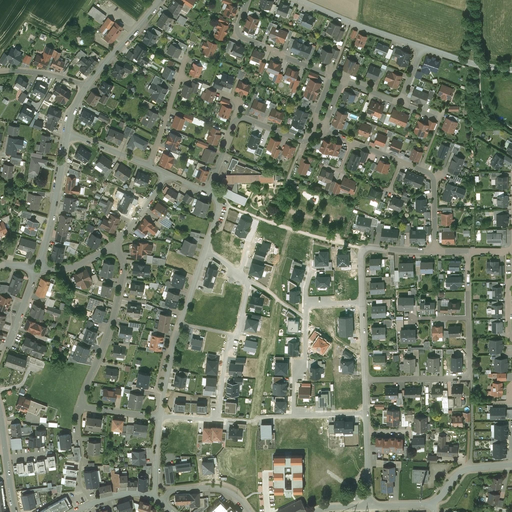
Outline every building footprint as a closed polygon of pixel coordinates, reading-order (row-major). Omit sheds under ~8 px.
[(182,5),(174,0),(173,0),(171,3),(168,8),(169,9),(176,14),(180,9),(182,5)] [(261,0),(261,1),(263,1),(261,5),(270,9),(272,3),(273,1),(270,0),(261,0)] [(190,7),(184,3),(183,5),(182,5),(180,9),(187,13),(191,7),(190,7)] [(284,4),(281,3),(278,11),(281,13),(280,14),(285,16),(286,15),(286,13),(289,7),(286,6),(287,5),(284,4)] [(231,5),(228,4),(224,14),(232,17),(233,14),(234,15),(236,10),(235,10),(236,7),(231,5)] [(93,5),(87,13),(101,23),(106,15),(93,5)] [(172,18),(164,13),(162,18),(161,17),(157,24),(165,29),(169,22),(172,18)] [(309,16),(305,14),(302,23),(301,24),(307,26),(307,25),(310,26),(312,22),(313,23),(315,18),(312,16),(309,15),(309,16)] [(252,16),(249,15),(246,22),(256,26),(259,19),(252,16)] [(113,22),(108,18),(103,25),(108,29),(113,22)] [(221,23),(218,22),(216,27),(218,27),(215,36),(222,39),(224,33),(225,33),(227,29),(226,29),(228,25),(221,23)] [(256,26),(246,22),(244,29),(249,31),(254,33),(256,26)] [(340,26),(331,22),(327,31),(336,35),(337,35),(339,29),(340,26)] [(122,28),(115,23),(104,38),(111,43),(122,28)] [(280,30),(272,26),(271,30),(272,30),(269,36),(272,37),(272,38),(276,40),(280,30)] [(148,29),(142,40),(151,45),(153,42),(155,43),(160,32),(152,27),(151,30),(148,29)] [(344,31),(339,29),(337,35),(336,35),(335,39),(340,41),(344,31)] [(355,39),(358,30),(353,29),(350,37),(355,39)] [(288,33),(280,30),(276,40),(280,41),(283,42),(286,36),(287,37),(288,33)] [(196,36),(191,34),(189,40),(195,42),(197,37),(196,36)] [(366,37),(359,34),(356,43),(363,46),(366,37)] [(296,40),(291,37),(290,38),(287,46),(292,48),(295,40),(296,40)] [(295,40),(292,48),(291,50),(299,54),(303,43),(295,40)] [(187,45),(179,41),(178,44),(173,41),(172,45),(181,49),(185,51),(187,45)] [(216,44),(207,41),(206,43),(203,42),(202,46),(205,47),(203,52),(212,55),(214,51),(216,47),(215,47),(216,44)] [(389,47),(378,42),(375,50),(386,55),(387,53),(389,48),(389,47)] [(311,47),(303,43),(299,54),(307,57),(309,54),(312,47),(311,47)] [(172,45),(171,44),(169,49),(170,50),(168,53),(169,53),(168,54),(173,56),(173,55),(177,57),(179,54),(178,54),(181,49),(172,45)] [(239,46),(235,44),(231,52),(234,54),(237,56),(238,53),(242,54),(244,48),(241,46),(242,45),(240,44),(239,46)] [(147,51),(137,45),(132,53),(131,55),(134,57),(139,59),(141,61),(144,56),(147,51)] [(54,50),(47,47),(44,54),(49,56),(49,57),(50,57),(50,55),(52,56),(54,50)] [(401,50),(394,47),(393,50),(392,53),(399,56),(401,50)] [(15,51),(11,49),(6,58),(10,60),(9,61),(13,63),(13,62),(17,64),(22,56),(19,53),(20,51),(16,49),(15,51)] [(331,52),(323,49),(319,58),(329,62),(332,56),(333,53),(331,52)] [(93,50),(89,55),(91,57),(94,59),(98,54),(93,50)] [(263,53),(254,50),(251,59),(260,62),(263,53)] [(410,54),(401,50),(399,56),(397,62),(406,65),(407,61),(408,62),(410,58),(409,58),(410,54)] [(65,62),(58,59),(61,53),(56,51),(54,57),(50,66),(61,70),(65,62)] [(91,57),(88,60),(83,57),(85,55),(79,51),(76,55),(91,68),(97,62),(94,59),(91,57)] [(132,53),(129,51),(126,56),(132,60),(134,57),(131,55),(132,53)] [(43,58),(37,55),(33,63),(44,68),(49,57),(49,56),(44,54),(43,58)] [(31,57),(26,55),(23,61),(29,63),(31,57)] [(91,68),(76,55),(72,60),(75,62),(77,60),(81,63),(84,65),(80,70),(86,74),(91,68)] [(149,59),(144,56),(141,61),(139,59),(137,62),(142,65),(143,64),(144,63),(146,64),(149,59)] [(440,61),(427,57),(423,65),(424,66),(430,68),(431,68),(432,70),(434,71),(437,69),(440,61)] [(356,62),(347,59),(343,68),(352,72),(353,69),(356,63),(356,62)] [(208,63),(200,60),(198,65),(202,67),(200,70),(206,69),(208,63)] [(281,65),(271,61),(267,70),(272,72),(272,71),(276,73),(278,73),(281,65)] [(133,67),(125,63),(124,66),(125,67),(124,70),(130,73),(133,67)] [(198,65),(193,63),(192,67),(191,66),(190,69),(191,70),(189,73),(193,75),(194,73),(199,74),(200,70),(202,67),(198,65)] [(123,68),(117,64),(115,67),(113,70),(113,71),(112,74),(120,78),(124,70),(125,67),(124,66),(123,68)] [(370,65),(366,75),(376,79),(378,76),(380,69),(370,65)] [(175,71),(167,67),(162,75),(170,79),(175,71)] [(298,72),(288,68),(284,77),(285,77),(285,78),(288,79),(289,79),(292,80),(295,81),(296,79),(298,72)] [(240,69),(237,77),(242,79),(245,71),(240,69)] [(393,72),(388,71),(388,72),(387,74),(386,74),(386,75),(386,76),(385,79),(389,81),(388,83),(397,87),(401,76),(393,72)] [(278,73),(276,73),(273,80),(279,82),(282,74),(278,73)] [(233,78),(223,74),(220,80),(219,83),(222,84),(223,85),(224,84),(225,85),(226,86),(230,87),(233,78)] [(163,79),(155,75),(153,79),(154,80),(153,82),(160,86),(163,79)] [(28,83),(19,77),(14,84),(23,90),(28,83)] [(220,80),(216,78),(213,86),(220,89),(222,84),(219,83),(220,80)] [(300,81),(296,79),(295,81),(292,80),(290,86),(294,87),(297,89),(300,81)] [(321,83),(311,79),(309,83),(308,82),(307,87),(318,91),(319,87),(321,84),(321,83)] [(112,86),(103,81),(99,88),(103,90),(108,93),(109,93),(112,86)] [(250,85),(240,81),(236,90),(240,91),(239,92),(243,93),(247,94),(250,85)] [(41,83),(38,82),(32,92),(42,97),(48,88),(45,86),(45,85),(41,83)] [(160,86),(153,82),(152,85),(150,84),(149,85),(148,87),(148,89),(149,89),(149,91),(153,93),(151,97),(160,102),(167,89),(160,86)] [(452,89),(442,85),(442,84),(442,85),(438,94),(438,93),(438,94),(439,94),(442,95),(441,96),(442,96),(445,98),(446,97),(449,98),(449,99),(449,98),(453,90),(453,89),(452,89)] [(70,94),(58,85),(56,88),(55,87),(53,91),(54,91),(53,93),(57,95),(56,97),(64,102),(63,103),(64,103),(66,101),(70,94)] [(191,87),(185,85),(181,95),(189,97),(191,92),(192,92),(192,90),(193,88),(191,87)] [(318,91),(307,87),(305,91),(306,91),(304,95),(315,99),(315,98),(316,95),(317,95),(318,91)] [(209,89),(207,88),(207,89),(203,98),(211,101),(215,92),(209,89)] [(421,91),(415,89),(411,98),(414,99),(414,100),(418,101),(421,91)] [(350,93),(346,91),(344,94),(342,98),(348,100),(348,101),(349,101),(352,102),(355,95),(350,93)] [(428,94),(421,91),(418,101),(421,103),(421,102),(424,103),(427,98),(428,94)] [(27,95),(22,92),(18,100),(23,103),(23,101),(26,97),(27,95)] [(99,96),(92,92),(86,100),(93,105),(99,96)] [(104,94),(100,101),(104,104),(108,97),(104,94)] [(153,104),(144,99),(140,106),(146,109),(146,108),(150,110),(153,104)] [(255,100),(254,102),(250,111),(256,113),(261,102),(255,100)] [(378,104),(371,101),(367,112),(373,114),(378,104)] [(267,104),(261,102),(256,113),(262,116),(262,115),(266,107),(267,104)] [(384,106),(378,104),(373,114),(379,117),(384,106)] [(27,107),(25,105),(19,115),(29,121),(34,111),(31,109),(32,108),(28,106),(27,107)] [(231,108),(222,105),(219,114),(227,118),(231,108)] [(61,112),(50,108),(47,116),(49,117),(57,120),(58,120),(61,112)] [(150,110),(146,108),(146,109),(142,115),(145,117),(142,122),(151,127),(157,114),(150,110)] [(282,112),(273,108),(269,118),(278,122),(279,121),(281,115),(282,112)] [(308,113),(298,109),(295,116),(306,121),(307,119),(307,117),(308,113)] [(94,116),(83,110),(79,118),(86,122),(85,123),(89,125),(94,116)] [(401,113),(393,110),(391,116),(389,120),(390,120),(397,123),(401,113)] [(339,111),(338,111),(335,117),(345,121),(347,115),(344,113),(339,111)] [(201,120),(185,113),(183,118),(185,119),(199,125),(201,120)] [(408,116),(401,113),(397,123),(404,126),(408,116)] [(109,119),(100,114),(98,118),(106,123),(109,119)] [(176,115),(172,125),(181,129),(185,119),(183,118),(176,115)] [(306,121),(295,116),(292,124),(302,128),(304,124),(305,123),(306,121)] [(57,120),(49,117),(45,126),(53,129),(54,128),(55,127),(56,126),(56,124),(55,124),(57,120)] [(345,121),(335,117),(332,123),(336,125),(338,126),(342,127),(345,121)] [(457,122),(447,118),(443,128),(453,132),(457,122)] [(42,122),(35,119),(34,123),(31,122),(29,126),(33,127),(39,129),(42,122)] [(436,123),(429,120),(427,124),(430,125),(429,127),(433,129),(436,123)] [(427,124),(419,121),(414,131),(424,135),(425,131),(427,132),(429,127),(430,125),(427,124)] [(370,126),(362,123),(358,132),(367,136),(369,131),(370,131),(372,127),(370,126)] [(18,127),(9,125),(8,133),(17,135),(18,127)] [(131,128),(126,126),(123,134),(124,134),(123,137),(127,139),(128,136),(131,128)] [(123,134),(111,129),(109,134),(108,133),(106,139),(120,144),(123,137),(124,134),(123,134)] [(218,134),(211,131),(210,132),(209,136),(210,137),(208,141),(216,144),(218,140),(219,137),(219,136),(220,135),(218,134)] [(177,135),(170,133),(169,136),(168,136),(167,139),(178,143),(180,137),(181,137),(177,135)] [(261,138),(252,134),(248,145),(248,147),(254,149),(256,148),(257,146),(258,145),(260,141),(259,141),(261,138)] [(387,137),(379,134),(378,137),(377,136),(375,142),(383,145),(387,137)] [(49,136),(43,135),(41,145),(40,145),(39,150),(48,152),(50,142),(46,141),(46,139),(48,139),(49,136)] [(18,139),(9,137),(6,153),(12,154),(15,154),(17,146),(22,146),(23,140),(18,139)] [(138,140),(132,137),(131,138),(127,146),(132,149),(135,144),(139,145),(138,146),(144,149),(147,142),(139,138),(138,140)] [(280,141),(271,138),(267,148),(273,151),(276,152),(277,148),(280,141)] [(178,143),(167,139),(166,141),(166,142),(165,145),(172,148),(176,149),(178,143)] [(318,139),(309,146),(311,150),(314,147),(321,143),(318,139)] [(402,142),(393,139),(392,143),(390,148),(399,152),(402,142)] [(328,141),(324,140),(322,143),(321,143),(314,147),(320,150),(321,149),(324,150),(323,151),(328,153),(333,141),(332,142),(328,140),(328,141)] [(341,145),(333,141),(328,153),(329,151),(334,153),(334,152),(337,154),(340,147),(341,145)] [(449,146),(442,143),(437,155),(445,158),(448,150),(449,146)] [(284,151),(282,157),(289,159),(294,148),(286,145),(284,151)] [(263,149),(257,146),(256,148),(254,153),(261,155),(263,149)] [(91,154),(81,147),(75,155),(85,162),(91,154)] [(346,150),(340,147),(337,154),(337,155),(336,155),(343,158),(346,150)] [(215,152),(206,148),(202,158),(211,162),(215,152)] [(276,152),(273,151),(271,155),(277,157),(280,150),(277,148),(276,152)] [(422,152),(413,148),(410,158),(418,161),(422,152)] [(368,153),(362,150),(360,156),(361,156),(360,160),(365,162),(368,153)] [(171,151),(170,151),(168,155),(173,157),(177,159),(178,154),(171,151)] [(168,155),(163,153),(159,163),(169,167),(173,157),(168,155)] [(360,156),(353,153),(348,166),(356,169),(357,165),(358,165),(359,161),(360,160),(361,156),(360,156)] [(497,153),(491,162),(500,168),(505,161),(510,164),(511,161),(511,157),(506,154),(503,158),(497,153)] [(112,163),(102,155),(96,164),(103,169),(106,171),(109,167),(112,163)] [(464,159),(454,155),(453,160),(451,161),(451,162),(461,166),(464,159)] [(46,160),(31,157),(29,166),(30,166),(29,172),(38,174),(40,164),(46,165),(46,160)] [(389,164),(380,160),(378,165),(377,168),(384,171),(384,172),(387,173),(388,170),(387,169),(389,164)] [(309,164),(302,161),(298,171),(305,174),(309,164)] [(461,166),(451,162),(450,164),(450,166),(448,170),(458,174),(461,166)] [(231,174),(226,174),(227,178),(223,178),(221,183),(235,183),(231,191),(226,188),(223,195),(245,205),(247,200),(243,198),(244,196),(238,194),(238,183),(238,182),(274,181),(274,175),(272,175),(272,174),(267,174),(265,174),(262,173),(262,172),(246,166),(245,167),(235,163),(234,167),(232,167),(230,173),(231,173),(231,174)] [(13,166),(4,164),(2,175),(11,177),(13,166)] [(123,166),(121,164),(120,165),(117,170),(115,173),(118,175),(122,178),(122,177),(125,179),(131,171),(128,169),(124,166),(123,166)] [(72,169),(69,167),(68,176),(75,177),(76,174),(79,174),(80,172),(77,171),(72,169)] [(109,167),(106,171),(103,169),(101,172),(107,176),(112,169),(109,167)] [(204,170),(199,168),(199,169),(196,177),(204,180),(208,171),(204,170)] [(333,173),(323,169),(319,178),(328,182),(330,183),(331,180),(333,173)] [(415,174),(407,171),(407,173),(405,177),(404,181),(411,184),(415,174)] [(149,176),(138,172),(134,181),(145,185),(149,176)] [(415,174),(411,184),(419,187),(422,180),(423,178),(415,174)] [(75,177),(68,176),(67,185),(74,186),(75,177)] [(507,177),(497,177),(497,179),(496,179),(496,184),(497,184),(497,187),(507,187),(507,177)] [(355,182),(344,178),(341,184),(340,188),(353,193),(355,187),(353,187),(355,182)] [(330,183),(328,182),(326,187),(333,190),(336,182),(331,180),(330,183)] [(341,184),(336,182),(333,190),(333,191),(338,193),(340,188),(341,184)] [(454,186),(448,183),(442,198),(450,201),(453,193),(462,197),(465,190),(454,186)] [(178,194),(169,188),(164,196),(172,202),(178,194)] [(382,193),(371,189),(368,198),(371,199),(371,200),(375,201),(378,202),(379,200),(382,193)] [(122,198),(131,203),(135,205),(138,200),(117,190),(114,196),(121,199),(122,198)] [(36,195),(29,193),(28,199),(31,199),(30,208),(38,210),(40,196),(41,195),(36,195)] [(192,197),(186,193),(183,199),(189,203),(192,197)] [(409,197),(402,195),(400,200),(403,201),(403,202),(408,204),(409,197)] [(499,196),(497,196),(497,199),(497,203),(498,203),(498,206),(508,206),(508,196),(504,196),(499,196)] [(75,199),(65,197),(64,209),(74,211),(75,199)] [(400,200),(393,197),(392,201),(391,201),(390,202),(389,203),(390,205),(394,206),(393,208),(400,210),(403,202),(403,201),(400,200)] [(121,199),(117,208),(125,212),(128,206),(129,207),(131,203),(122,198),(121,199)] [(109,199),(104,208),(109,210),(114,202),(109,199)] [(208,203),(198,199),(193,211),(204,215),(208,203)] [(417,199),(416,199),(416,201),(415,201),(414,202),(414,208),(415,208),(416,208),(416,210),(426,210),(426,206),(427,206),(427,203),(426,203),(426,199),(417,199)] [(385,203),(379,200),(378,202),(375,209),(381,211),(385,203)] [(167,210),(157,203),(151,211),(160,217),(161,218),(162,216),(167,210)] [(448,213),(442,213),(442,223),(450,223),(450,219),(452,219),(451,213),(448,213)] [(43,216),(36,214),(36,215),(34,221),(39,222),(41,223),(43,217),(43,216)] [(119,218),(111,214),(107,222),(106,224),(115,228),(118,224),(116,223),(119,218)] [(497,214),(497,216),(497,225),(507,225),(507,221),(508,221),(508,217),(507,217),(507,214),(503,214),(497,214)] [(70,217),(61,215),(58,229),(58,230),(65,231),(67,225),(68,225),(70,217)] [(168,220),(162,216),(161,218),(160,217),(157,221),(162,224),(164,226),(168,220)] [(378,219),(371,216),(371,219),(370,225),(377,226),(377,223),(378,219)] [(371,219),(358,217),(357,225),(361,226),(360,229),(367,230),(369,228),(370,225),(371,219)] [(153,234),(157,228),(145,218),(140,224),(135,230),(137,232),(136,233),(141,237),(145,232),(149,235),(151,232),(153,234)] [(252,222),(241,218),(238,225),(249,230),(250,228),(250,227),(252,222)] [(29,219),(27,219),(26,224),(25,224),(26,224),(25,226),(23,231),(35,235),(35,234),(36,230),(37,230),(37,229),(36,229),(37,228),(37,227),(39,223),(39,222),(34,221),(29,219)] [(115,228),(106,224),(107,222),(103,220),(100,225),(104,227),(104,228),(113,232),(115,228)] [(249,230),(238,225),(235,233),(246,237),(248,232),(249,230)] [(390,229),(383,228),(382,239),(389,240),(390,229)] [(65,231),(58,230),(58,229),(57,232),(57,234),(56,238),(65,240),(67,232),(65,231)] [(454,232),(442,232),(442,243),(454,242),(454,232)] [(501,233),(487,233),(487,238),(488,238),(488,243),(500,242),(500,245),(501,245),(501,244),(506,244),(505,235),(501,235),(501,233)] [(101,239),(91,234),(87,244),(96,249),(101,239)] [(35,243),(20,238),(18,248),(27,250),(32,252),(35,243)] [(232,238),(229,246),(240,250),(243,243),(232,238)] [(195,243),(185,239),(181,250),(191,254),(195,243)] [(79,243),(70,241),(69,246),(76,249),(79,243)] [(147,243),(138,242),(137,244),(133,243),(131,256),(140,257),(141,252),(145,253),(146,252),(150,252),(152,251),(152,247),(151,246),(151,245),(147,245),(147,243)] [(64,248),(54,246),(51,258),(62,261),(64,252),(63,252),(64,248)] [(229,246),(226,253),(237,258),(240,250),(229,246)] [(257,247),(254,256),(264,259),(267,249),(258,247),(257,247)] [(320,256),(315,256),(316,265),(328,265),(328,252),(320,252),(320,256)] [(349,253),(337,254),(338,265),(349,265),(349,253)] [(380,258),(370,259),(370,268),(376,267),(381,267),(380,258)] [(499,260),(487,261),(487,272),(498,272),(499,275),(504,275),(504,265),(499,265),(499,260)] [(432,261),(428,261),(428,262),(425,262),(421,262),(421,265),(421,272),(432,271),(432,261)] [(460,261),(450,261),(450,265),(449,265),(449,269),(459,269),(459,265),(460,265),(460,261)] [(113,264),(104,262),(101,274),(111,276),(113,264)] [(413,262),(399,262),(399,270),(400,274),(402,274),(407,274),(413,274),(413,262)] [(264,267),(253,263),(249,272),(261,276),(264,267)] [(145,265),(134,264),(132,273),(138,274),(138,273),(144,274),(145,267),(145,265)] [(206,272),(205,275),(214,278),(217,269),(216,269),(217,266),(212,265),(211,267),(209,267),(207,273),(206,272)] [(304,270),(295,267),(292,277),(301,280),(302,277),(303,277),(304,274),(303,273),(304,270)] [(85,269),(73,275),(74,275),(70,277),(74,285),(73,283),(78,280),(80,284),(81,284),(82,288),(90,284),(92,283),(91,281),(91,280),(90,278),(88,273),(87,273),(85,269)] [(180,274),(175,273),(173,273),(170,281),(172,282),(171,283),(176,285),(181,287),(183,281),(185,276),(180,274)] [(96,275),(90,278),(91,280),(91,281),(92,283),(90,284),(92,288),(95,287),(96,285),(98,280),(96,274),(95,274),(96,275)] [(10,286),(8,290),(11,291),(17,293),(18,293),(17,292),(18,288),(19,288),(20,284),(22,279),(23,278),(14,275),(10,286)] [(205,277),(203,283),(204,283),(212,286),(214,278),(205,275),(205,277)] [(316,276),(317,285),(321,285),(321,286),(325,286),(325,285),(330,285),(329,279),(330,279),(330,275),(325,275),(325,276),(316,276)] [(451,277),(447,277),(447,284),(451,284),(451,287),(457,287),(457,284),(459,284),(459,277),(451,277)] [(54,283),(41,278),(35,293),(44,297),(47,288),(51,289),(54,283)] [(382,282),(370,282),(371,292),(384,291),(384,282),(382,282)] [(143,285),(131,283),(130,292),(142,294),(143,285)] [(204,286),(202,290),(211,292),(213,286),(212,286),(204,283),(203,286),(204,286)] [(105,285),(102,284),(102,286),(101,294),(110,296),(111,286),(105,285)] [(239,296),(241,288),(229,286),(228,293),(239,296)] [(492,298),(502,298),(502,286),(492,286),(492,298)] [(172,292),(168,290),(168,292),(166,297),(177,301),(177,300),(176,300),(179,294),(172,292)] [(290,290),(290,301),(294,301),(294,303),(299,303),(300,291),(290,290)] [(11,298),(4,295),(4,296),(0,295),(0,300),(8,304),(9,302),(10,302),(11,298)] [(252,296),(250,306),(256,307),(256,308),(261,309),(263,299),(258,298),(259,297),(255,296),(254,297),(252,296)] [(177,301),(166,297),(167,297),(165,302),(165,303),(169,305),(175,307),(177,301)] [(411,297),(399,297),(399,308),(413,308),(413,300),(413,297),(411,297)] [(8,304),(0,300),(0,307),(1,308),(6,310),(8,306),(8,304)] [(434,302),(420,303),(420,305),(420,311),(420,312),(434,311),(434,302)] [(441,305),(440,305),(440,312),(449,311),(459,311),(459,302),(449,302),(449,305),(441,305)] [(42,307),(33,304),(32,308),(30,314),(42,319),(44,315),(42,314),(44,309),(42,308),(42,307)] [(140,306),(127,304),(126,315),(139,316),(140,306)] [(386,305),(372,306),(372,316),(386,315),(386,305)] [(492,317),(503,316),(503,305),(492,306),(492,317)] [(50,306),(48,306),(46,312),(59,316),(61,310),(50,306)] [(104,310),(96,307),(92,318),(100,321),(104,310)] [(164,314),(160,313),(160,314),(157,328),(162,329),(167,330),(170,315),(164,314)] [(339,317),(340,326),(352,325),(352,314),(349,314),(349,317),(339,317)] [(251,319),(248,318),(245,328),(256,330),(258,321),(258,320),(251,319)] [(295,319),(288,319),(288,329),(287,329),(287,332),(292,333),(292,331),(299,331),(299,322),(295,322),(295,319)] [(34,322),(27,320),(24,328),(30,330),(31,330),(34,323),(34,322)] [(93,322),(88,320),(85,327),(87,328),(91,329),(93,322)] [(139,323),(128,321),(128,327),(132,327),(131,330),(138,330),(139,323)] [(492,334),(503,333),(503,322),(492,322),(492,334)] [(46,327),(38,324),(38,325),(34,323),(31,330),(30,330),(30,331),(34,332),(36,333),(36,332),(43,334),(44,334),(46,327)] [(352,325),(340,326),(340,335),(348,334),(348,338),(351,338),(351,334),(353,334),(352,325)] [(128,327),(120,326),(119,335),(125,336),(129,337),(130,337),(131,330),(132,327),(128,327)] [(442,326),(433,326),(433,336),(433,338),(438,338),(438,336),(442,336),(442,330),(442,326)] [(459,326),(449,327),(449,330),(449,334),(449,336),(460,335),(460,330),(459,330),(459,326)] [(384,327),(372,327),(373,337),(385,337),(385,327),(384,327)] [(91,329),(87,328),(83,339),(85,339),(87,340),(87,341),(92,343),(97,331),(91,329)] [(415,329),(401,329),(401,341),(415,341),(415,329)] [(319,337),(320,337),(321,335),(315,331),(310,338),(316,342),(319,337)] [(156,335),(152,334),(149,347),(154,348),(160,349),(161,344),(162,344),(162,341),(163,336),(156,335)] [(46,346),(34,342),(35,340),(26,337),(22,348),(22,347),(26,349),(31,351),(30,352),(40,356),(40,355),(39,355),(41,350),(44,351),(46,346)] [(323,352),(329,343),(326,341),(326,340),(323,338),(323,339),(320,337),(319,337),(316,342),(313,345),(323,352)] [(192,338),(191,347),(200,349),(202,340),(192,338)] [(211,339),(209,348),(219,350),(221,341),(218,340),(211,339)] [(257,342),(246,340),(244,345),(245,345),(244,349),(255,351),(257,342)] [(424,341),(424,346),(408,346),(408,354),(414,354),(414,349),(420,348),(420,354),(425,354),(425,349),(430,348),(430,340),(424,341)] [(491,352),(502,352),(502,340),(491,341),(491,352)] [(289,342),(289,354),(298,354),(298,342),(289,342)] [(83,346),(78,344),(77,345),(75,350),(88,355),(89,353),(88,352),(89,348),(83,346)] [(118,346),(114,345),(112,355),(117,356),(117,354),(123,355),(124,348),(125,347),(118,346)] [(88,355),(75,350),(73,356),(78,358),(85,361),(86,357),(87,357),(88,355)] [(26,360),(8,354),(5,363),(23,370),(26,360)] [(380,355),(376,355),(373,355),(374,365),(385,365),(385,355),(380,355)] [(45,361),(31,356),(29,362),(34,364),(43,367),(45,361)] [(438,356),(428,357),(428,370),(439,370),(438,356)] [(461,356),(451,356),(451,369),(461,369),(461,356)] [(414,370),(414,358),(404,358),(405,370),(414,370)] [(206,359),(205,371),(217,373),(218,361),(206,359)] [(497,371),(508,371),(508,360),(497,360),(497,371)] [(342,366),(343,372),(354,372),(353,361),(341,361),(341,366),(342,366)] [(276,362),(276,372),(287,373),(287,362),(276,362)] [(230,363),(229,373),(234,374),(238,375),(238,374),(242,374),(243,364),(236,364),(230,363)] [(311,378),(321,377),(320,372),(323,372),(323,367),(311,367),(311,378)] [(117,369),(106,368),(104,377),(116,378),(117,369)] [(149,374),(138,372),(137,379),(139,379),(138,384),(136,384),(147,386),(149,374)] [(175,381),(174,384),(184,386),(186,376),(176,374),(176,378),(175,377),(174,381),(175,381)] [(215,379),(206,378),(205,389),(214,390),(215,379)] [(498,382),(494,382),(493,382),(493,383),(493,386),(491,386),(491,391),(493,391),(493,395),(494,395),(501,395),(502,395),(502,394),(502,383),(502,382),(501,382),(498,382)] [(228,383),(227,394),(239,395),(239,390),(238,390),(238,384),(234,384),(228,383)] [(275,383),(274,393),(286,394),(286,390),(287,390),(287,387),(286,386),(286,383),(275,383)] [(300,387),(300,397),(310,397),(310,387),(300,387)] [(416,388),(417,387),(416,387),(416,388),(410,388),(410,396),(411,396),(410,396),(415,396),(415,395),(420,394),(420,396),(420,387),(419,387),(419,388),(416,388)] [(442,396),(442,387),(435,387),(435,388),(432,388),(432,396),(442,396)] [(461,387),(452,387),(452,395),(456,395),(461,395),(462,395),(461,387)] [(397,388),(386,388),(386,398),(397,398),(397,388)] [(116,391),(105,389),(104,394),(103,395),(102,398),(103,399),(104,399),(106,400),(107,399),(115,400),(115,396),(116,391)] [(142,395),(131,392),(130,393),(128,405),(140,407),(141,399),(142,395)] [(321,395),(318,396),(319,405),(323,405),(323,404),(328,404),(328,393),(321,393),(321,395)] [(30,399),(20,396),(16,407),(25,411),(26,410),(30,399)] [(47,406),(30,399),(26,410),(35,414),(37,407),(45,410),(47,406)] [(226,401),(226,411),(236,412),(237,402),(235,402),(228,401),(226,401)] [(274,406),(274,411),(283,411),(286,411),(286,401),(276,401),(276,406),(274,406)] [(184,403),(175,402),(174,406),(173,412),(181,412),(184,412),(184,411),(184,403)] [(206,408),(206,404),(196,404),(196,412),(196,413),(199,413),(206,414),(207,409),(206,408)] [(505,407),(491,407),(491,418),(505,418),(505,410),(505,407)] [(399,409),(395,409),(394,408),(392,408),(392,409),(388,409),(388,416),(399,416),(399,409)] [(399,416),(388,416),(387,423),(391,423),(391,424),(392,425),(394,425),(394,424),(394,423),(398,423),(399,416)] [(462,416),(452,416),(452,420),(451,420),(451,421),(452,421),(452,425),(457,425),(457,426),(462,426),(462,416)] [(101,419),(86,417),(85,428),(85,427),(94,428),(94,429),(99,429),(99,430),(100,430),(101,419)] [(122,420),(113,419),(112,429),(121,430),(122,425),(122,420)] [(344,420),(335,420),(335,424),(335,431),(336,431),(344,431),(344,432),(344,421),(344,420)] [(353,421),(344,421),(344,432),(353,432),(353,425),(353,421)] [(29,426),(20,427),(20,423),(10,424),(12,434),(30,432),(29,426)] [(147,425),(134,423),(134,425),(132,434),(145,436),(147,425)] [(507,423),(494,424),(494,439),(508,438),(507,433),(508,433),(508,428),(507,428),(507,423)] [(271,424),(261,424),(262,437),(271,436),(272,436),(272,432),(271,424)] [(212,428),(211,438),(220,439),(221,428),(212,427),(212,428)] [(233,428),(229,428),(228,437),(233,438),(233,439),(237,439),(237,438),(241,438),(242,429),(237,428),(238,427),(233,427),(233,428)] [(184,428),(174,428),(174,440),(183,441),(184,428)] [(193,429),(184,428),(183,441),(193,442),(193,429)] [(204,428),(203,439),(211,440),(211,438),(212,428),(204,428)] [(45,429),(36,429),(36,436),(30,436),(30,439),(29,439),(29,445),(36,445),(36,444),(45,444),(45,439),(44,439),(44,434),(45,434),(45,429)] [(69,434),(57,436),(58,448),(71,447),(69,434)] [(445,436),(439,436),(438,444),(437,454),(456,455),(457,445),(444,444),(445,436)] [(389,439),(383,438),(383,437),(376,437),(376,444),(376,450),(383,450),(383,451),(389,451),(389,450),(396,450),(395,451),(402,451),(402,446),(402,439),(396,439),(396,438),(389,438),(389,439)] [(21,438),(11,439),(12,449),(22,448),(21,438)] [(424,438),(413,438),(413,447),(417,447),(420,447),(424,446),(424,438)] [(99,441),(90,441),(89,448),(88,448),(88,453),(98,454),(99,441)] [(506,444),(493,444),(494,459),(507,459),(507,453),(508,453),(508,448),(507,448),(506,444)] [(79,447),(74,448),(75,456),(72,456),(72,460),(79,462),(81,457),(79,447)] [(54,455),(47,456),(47,458),(48,466),(56,465),(54,455)] [(303,455),(274,456),(275,492),(304,492),(303,455)] [(44,460),(36,461),(36,462),(38,471),(45,470),(45,468),(44,460)] [(190,461),(175,463),(175,465),(176,470),(176,471),(191,469),(190,461)] [(208,462),(202,463),(203,468),(202,468),(202,474),(213,472),(213,469),(214,469),(213,464),(213,463),(212,464),(212,461),(208,462)] [(164,466),(166,483),(174,482),(173,471),(176,470),(175,465),(164,466)] [(394,466),(383,467),(384,479),(381,479),(382,490),(393,490),(392,479),(395,479),(394,466)] [(115,469),(111,470),(111,472),(113,492),(117,491),(117,486),(119,486),(119,474),(119,472),(116,472),(115,469)] [(428,470),(413,469),(412,481),(428,482),(428,470)] [(96,470),(84,472),(86,487),(98,485),(96,470)] [(127,475),(123,475),(123,474),(119,474),(119,486),(127,486),(127,480),(127,475)] [(148,477),(138,477),(138,489),(148,490),(148,477)] [(497,478),(493,477),(491,486),(491,487),(496,488),(500,488),(502,478),(497,477),(497,478)] [(127,480),(127,486),(127,487),(127,489),(137,489),(137,480),(127,480)] [(111,484),(103,486),(99,487),(101,496),(112,493),(111,484)] [(56,485),(24,490),(22,490),(23,494),(32,492),(34,498),(38,497),(36,492),(56,489),(56,485)] [(23,494),(21,495),(24,508),(35,506),(34,498),(32,492),(23,494)] [(198,493),(189,494),(190,503),(190,506),(195,506),(197,505),(199,505),(199,500),(198,500),(198,493)] [(499,494),(490,493),(489,497),(490,498),(489,501),(495,503),(497,503),(498,499),(499,494)] [(189,494),(175,494),(175,504),(190,503),(189,494)] [(48,506),(39,511),(58,511),(71,505),(66,497),(48,506)] [(207,497),(204,498),(204,506),(197,508),(195,509),(194,510),(196,511),(200,511),(208,505),(207,497)] [(301,499),(278,511),(302,511),(306,510),(301,499)] [(129,500),(117,504),(119,511),(122,511),(131,509),(132,509),(131,508),(129,500)] [(150,504),(140,501),(139,504),(138,507),(139,508),(138,509),(141,509),(140,511),(142,511),(154,511),(155,509),(149,507),(150,504)] [(216,503),(209,509),(210,510),(208,511),(219,511),(220,510),(222,511),(226,508),(225,505),(224,506),(220,501),(217,504),(216,503)]
